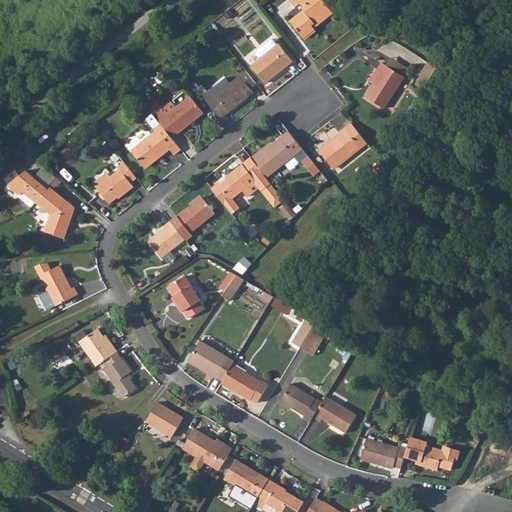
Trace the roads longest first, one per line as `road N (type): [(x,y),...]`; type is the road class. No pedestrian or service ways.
road 1 (residential): [(116,292),(165,366),(315,463),(364,481),(469,500)]
road 2 (residential): [(309,104),(297,89),(116,230),(106,265),(116,292)]
road 3 (track): [(511,110),(397,35),(372,28),(313,66),(297,89)]
road 4 (track): [(0,130),(167,0)]
road 5 (tertiary): [(0,446),(107,511)]
road 6 (residential): [(116,292),(8,345)]
